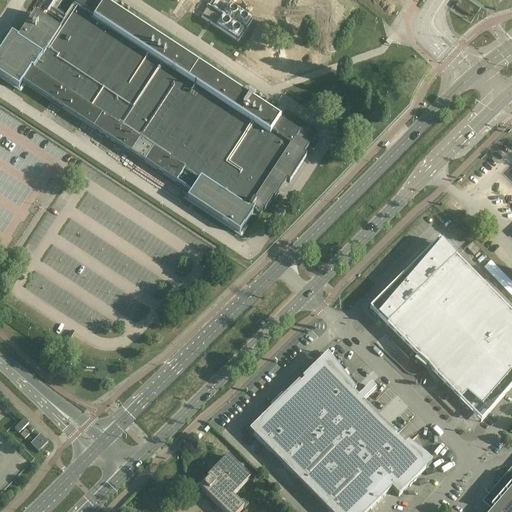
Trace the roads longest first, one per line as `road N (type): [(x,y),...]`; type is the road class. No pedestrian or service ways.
road 1 (secondary): [(126,472),(499,103)]
road 2 (secondary): [(470,77),(97,445)]
road 3 (tertiary): [(0,359),(97,445)]
